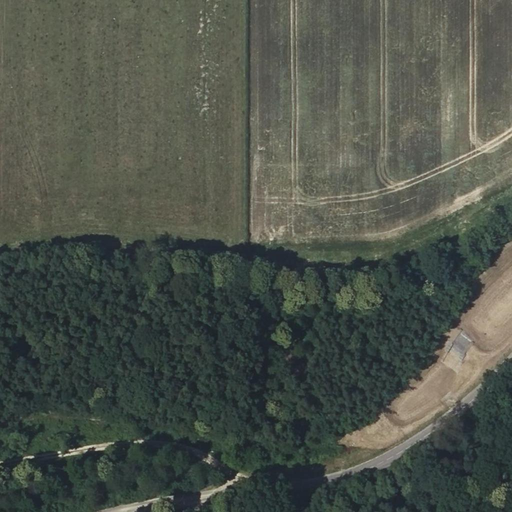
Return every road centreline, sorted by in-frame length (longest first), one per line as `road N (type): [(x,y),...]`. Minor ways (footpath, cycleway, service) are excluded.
road 1 (tertiary): [(511,347),(368,467),(113,511)]
road 2 (track): [(259,489),(195,448),(167,442),(0,465)]
road 3 (track): [(511,241),(472,280),(423,355),(363,411)]
